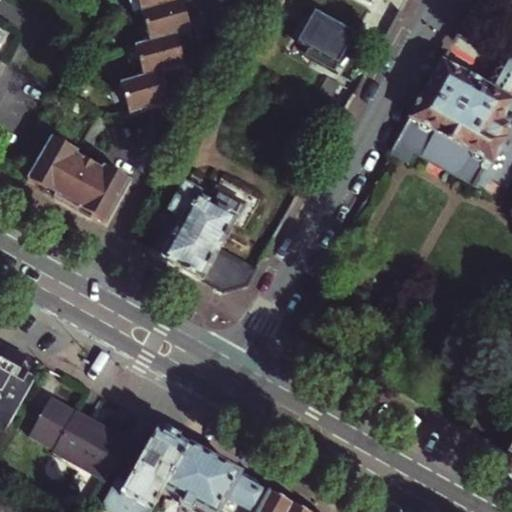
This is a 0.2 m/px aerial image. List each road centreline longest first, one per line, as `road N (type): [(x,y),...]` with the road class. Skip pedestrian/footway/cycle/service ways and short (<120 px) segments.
road 1 (residential): [(236,368),(441,0)]
road 2 (residential): [(83,284),(204,71),(212,36),(207,0)]
road 3 (secondary): [(491,511),(236,368)]
road 4 (secondary): [(0,276),(220,396)]
road 5 (secondary): [(220,396),(421,511)]
road 6 (secondary): [(236,368),(83,284)]
